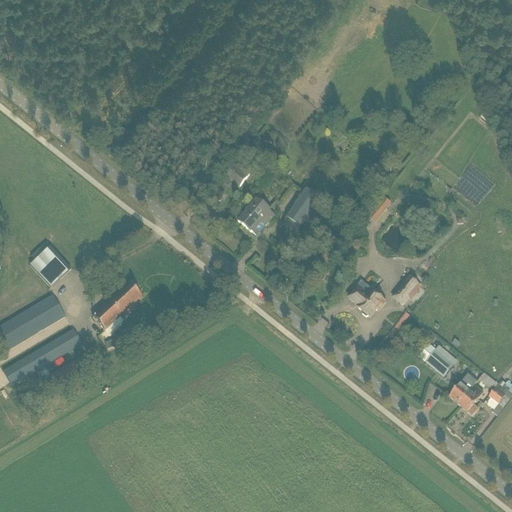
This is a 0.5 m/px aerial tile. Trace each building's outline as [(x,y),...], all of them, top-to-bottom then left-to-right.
[(226,176),(240,187),(250,175),(236,163),(226,176)] [(302,225),(309,230),(326,205),(319,200),(320,200),(306,190),(287,219),(300,228),(302,225)] [(209,202),(216,206),(221,199),(215,194),(209,202)] [(269,212),(270,211),(256,200),(246,211),(247,212),(238,222),(251,233),(252,233),(257,237),(274,216),(269,212)] [(16,232),(22,239),(17,243),(34,262),(30,266),(50,288),(71,270),(49,246),(51,244),(36,227),(35,227),(29,220),(16,232)] [(339,258),(328,250),(321,259),(332,268),(339,258)] [(393,298),(402,306),(419,286),(409,278),(393,298)] [(357,288),(348,299),(360,308),(359,310),(362,313),(362,315),(366,318),(368,317),(369,318),(379,307),(381,309),(386,303),(374,293),(371,291),(361,283),(357,288)] [(92,318),(104,332),(140,298),(128,285),(92,318)] [(0,327),(0,355),(64,317),(52,297),(0,327)] [(386,335),(392,339),(405,319),(399,315),(386,335)] [(3,373),(11,387),(81,345),(71,328),(61,334),(62,337),(3,373)] [(113,342),(105,344),(107,350),(115,348),(113,342)] [(425,363),(444,379),(454,366),(435,351),(425,363)] [(93,365),(96,364),(91,356),(89,358),(87,355),(44,381),(52,394),(95,369),(93,365)] [(498,385),(484,375),(479,381),(493,392),(488,398),(498,406),(504,398),(509,402),(511,398),(511,395),(501,388),(498,385)] [(449,398),(462,409),(466,403),(462,400),(477,383),(468,376),(449,398)] [(466,403),(462,409),(472,417),(478,410),(474,406),(484,394),(474,387),(477,383),(462,400),(466,403)]
